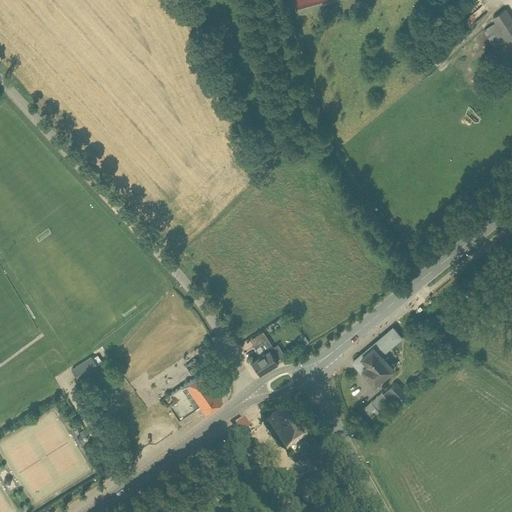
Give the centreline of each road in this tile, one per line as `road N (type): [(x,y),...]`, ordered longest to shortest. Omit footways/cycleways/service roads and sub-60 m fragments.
road 1 (unclassified): [(251,396),(200,305),(0,80)]
road 2 (secondary): [(307,369),(511,205)]
road 3 (secondary): [(86,511),(251,396)]
road 4 (secondary): [(383,511),(307,369)]
